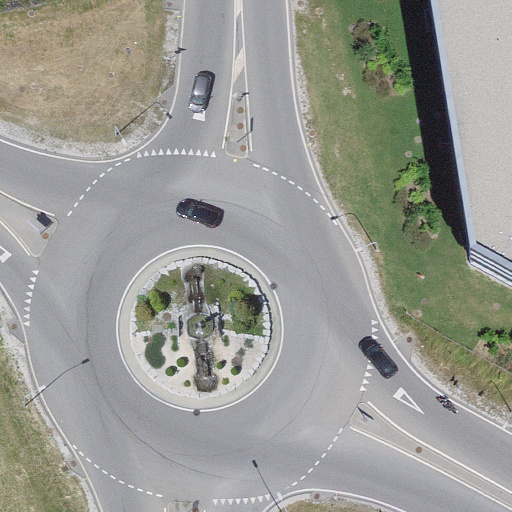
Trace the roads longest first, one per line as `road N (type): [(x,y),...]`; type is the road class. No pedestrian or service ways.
road 1 (tertiary): [(305,245),(272,171),(242,0)]
road 2 (secondary): [(511,460),(389,384),(330,305)]
road 3 (tertiary): [(240,0),(201,130),(156,200)]
road 4 (secondary): [(276,433),(331,446),(469,511)]
road 5 (secondary): [(305,245),(273,215),(233,197),(156,200)]
road 6 (secondary): [(136,208),(93,243),(78,267),(66,338)]
road 7 (secondary): [(109,424),(132,441),(186,458),(251,447)]
road 8 (secondary): [(276,433),(303,408),(324,370),(330,305)]
road 9 (secondary): [(136,208),(79,196),(0,163)]
